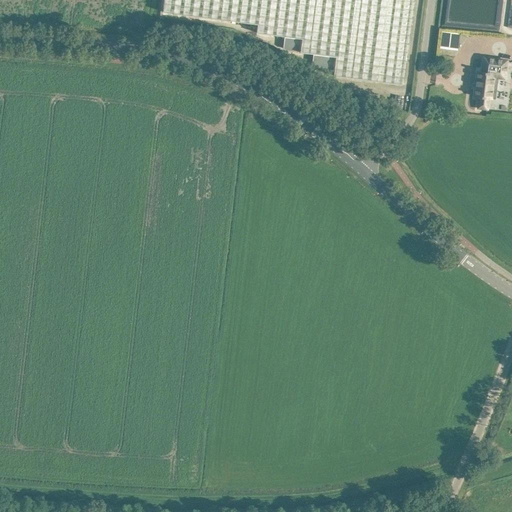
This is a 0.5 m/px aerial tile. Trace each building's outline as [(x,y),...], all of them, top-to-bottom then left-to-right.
[(165,0),(164,12),(258,24),(257,33),(302,39),(301,52),(336,57),(334,75),(334,76),(402,85),(413,0),(165,0)] [(458,50),(460,34),(441,31),(439,48),(458,50)] [(287,50),(300,52),(301,39),(285,37),(283,47),(287,50)] [(312,66),(333,69),(335,57),(314,54),(312,66)] [(506,61),(485,59),(483,72),(479,71),(477,89),(475,90),(474,94),(476,95),(476,97),(480,97),(479,108),(487,109),(488,98),(490,98),(491,90),(496,90),(498,74),(504,75),(506,61)]
